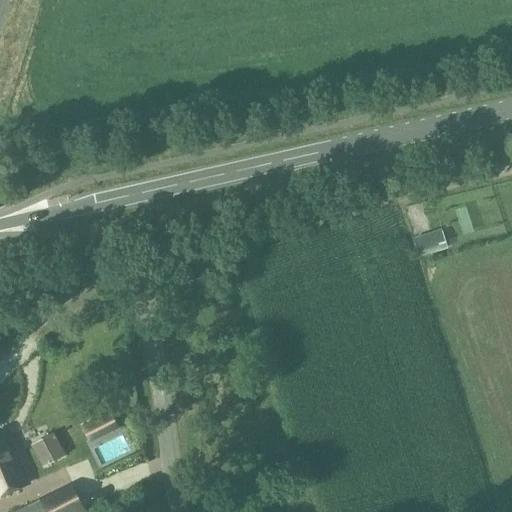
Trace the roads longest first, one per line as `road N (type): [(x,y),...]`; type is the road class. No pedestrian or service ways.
road 1 (tertiary): [(0,227),(511,112)]
road 2 (unclassified): [(181,511),(145,269)]
